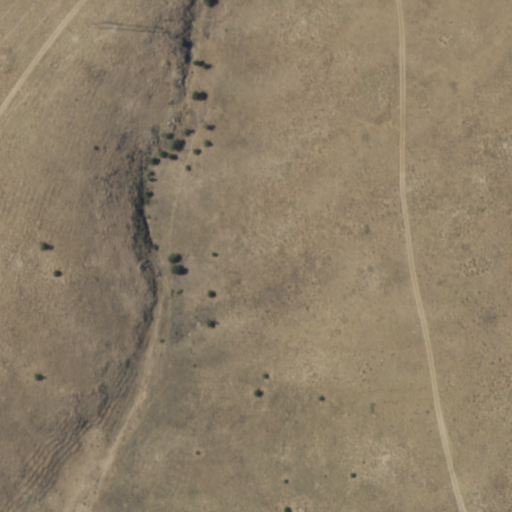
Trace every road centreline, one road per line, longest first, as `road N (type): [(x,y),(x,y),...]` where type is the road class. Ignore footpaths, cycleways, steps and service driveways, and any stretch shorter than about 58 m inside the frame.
road 1 (track): [(401,0),(406,193),(467,511)]
road 2 (track): [(81,0),(0,106)]
